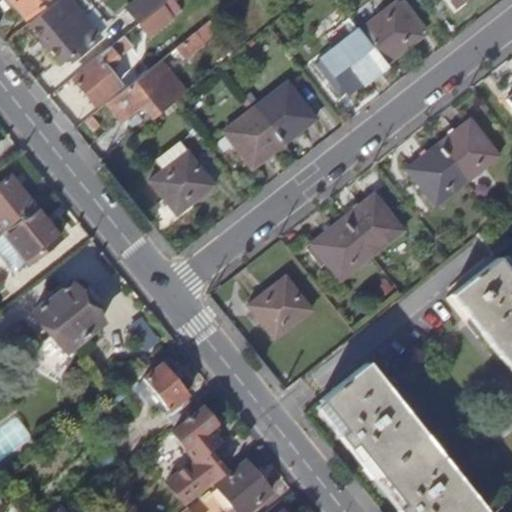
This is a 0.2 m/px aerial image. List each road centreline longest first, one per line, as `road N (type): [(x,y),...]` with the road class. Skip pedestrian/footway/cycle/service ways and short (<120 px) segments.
road 1 (residential): [(511,24),(164,291)]
road 2 (residential): [(343,511),(164,291)]
road 3 (residential): [(164,291),(0,84)]
